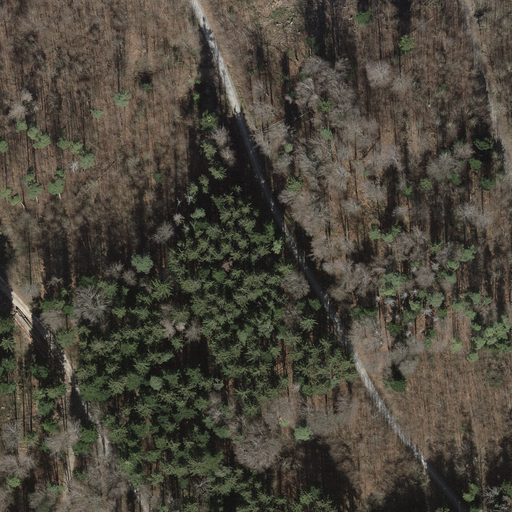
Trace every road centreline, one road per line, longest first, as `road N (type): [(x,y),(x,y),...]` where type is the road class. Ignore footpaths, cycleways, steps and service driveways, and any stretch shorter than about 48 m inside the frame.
road 1 (track): [(194,0),(264,192),(365,381),(463,511)]
road 2 (track): [(151,511),(46,335),(0,283)]
road 3 (track): [(511,183),(462,0)]
